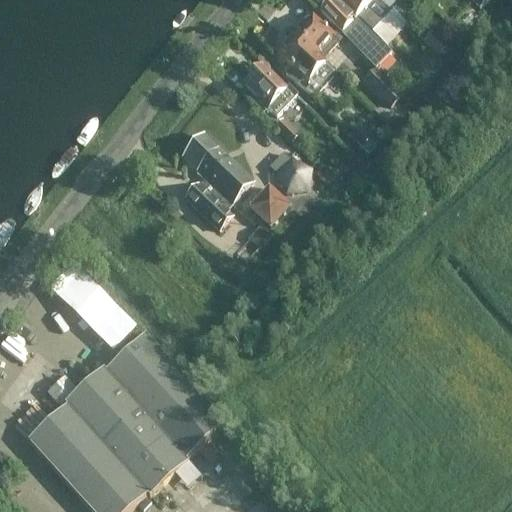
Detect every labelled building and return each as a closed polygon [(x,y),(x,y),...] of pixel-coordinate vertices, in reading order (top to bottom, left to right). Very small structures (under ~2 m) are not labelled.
[(330,0),(333,2),(330,5),(329,4),(320,14),(335,28),(335,29),(339,33),(338,34),(376,71),(391,55),(372,36),(391,15),(375,0),(330,0)] [(379,0),(391,10),(397,3),(393,0),(379,0)] [(485,0),(469,0),(479,10),(487,2),(485,0)] [(339,44),(313,19),(295,39),(321,63),(339,44)] [(434,36),(426,45),(440,59),(448,51),(434,36)] [(321,63),(295,39),(278,57),(304,82),(321,63)] [(245,89),(258,103),(256,105),(266,114),(268,112),(277,122),(299,100),(289,90),(286,93),(263,71),(245,89)] [(390,110),(401,99),(375,72),(364,83),(390,110)] [(292,147),(299,140),(283,123),(276,130),(292,147)] [(358,128),(349,136),(361,149),(369,141),(358,128)] [(204,183),(199,188),(213,201),(217,195),(231,208),(253,184),(205,139),(183,163),(204,183)] [(286,197),(307,195),(310,174),(292,165),(284,157),(270,171),(277,179),(286,197)] [(226,213),(231,208),(217,195),(213,201),(199,188),(185,203),(219,234),(233,219),(226,213)] [(270,190),(249,213),(270,233),(292,209),(270,190)] [(262,230),(250,243),(259,252),(271,239),(262,230)] [(225,428),(145,339),(106,375),(103,372),(65,407),(67,410),(28,445),(87,511),(132,511),(147,499),(149,502),(189,466),(186,464),(225,428)] [(0,482),(13,466),(0,456),(0,511),(16,511),(7,502),(0,489),(0,482)]
